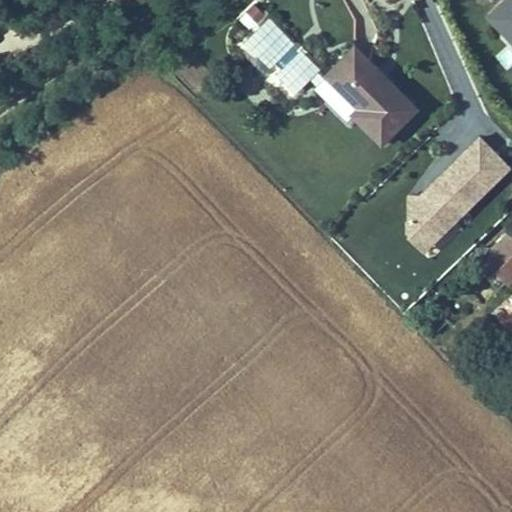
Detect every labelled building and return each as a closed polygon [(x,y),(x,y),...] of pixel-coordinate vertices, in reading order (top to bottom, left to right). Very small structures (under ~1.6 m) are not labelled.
[(511,1),(485,27),(502,44),(508,39),(511,43),(511,1)] [(407,122),(343,61),(313,89),(347,120),(340,128),(372,159),(407,122)] [(443,233),(507,170),(478,141),(426,192),(428,195),(424,200),(407,200),(407,226),(415,234),(443,233)] [(425,256),(443,233),(415,234),(407,226),(411,246),(425,256)] [(511,273),(511,241),(489,254),(502,279),(511,273)]
